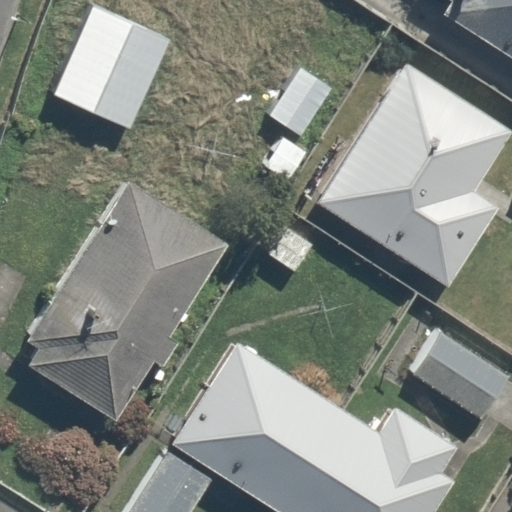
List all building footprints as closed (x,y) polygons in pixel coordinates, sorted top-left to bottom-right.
[(164,30),(91,0),(80,0),(45,86),(126,120),(164,30)] [(511,0),(449,0),(511,40),(511,0)] [(471,162),(500,114),(387,45),(297,192),(431,274),(492,175),(471,162)] [(511,155),(500,174),(511,182),(511,155)] [(96,403),(207,222),(120,169),(98,205),(86,197),(8,325),(20,332),(9,350),(96,403)] [(425,310),(394,357),(475,411),(507,364),(425,310)] [(360,418),(221,329),(160,425),(109,504),(121,511),(183,511),(216,461),(295,511),(400,511),(453,430),(382,384),(360,418)]
